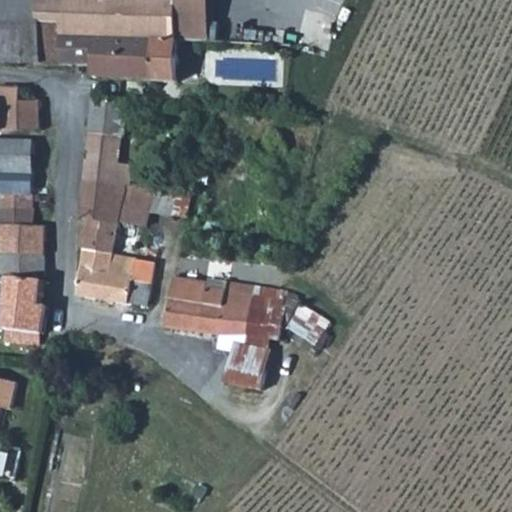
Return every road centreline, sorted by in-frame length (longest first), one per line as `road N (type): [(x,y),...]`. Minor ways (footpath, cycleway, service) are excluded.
road 1 (residential): [(253,432),(163,348),(64,314),(68,84),(0,72)]
road 2 (track): [(359,511),(253,432)]
